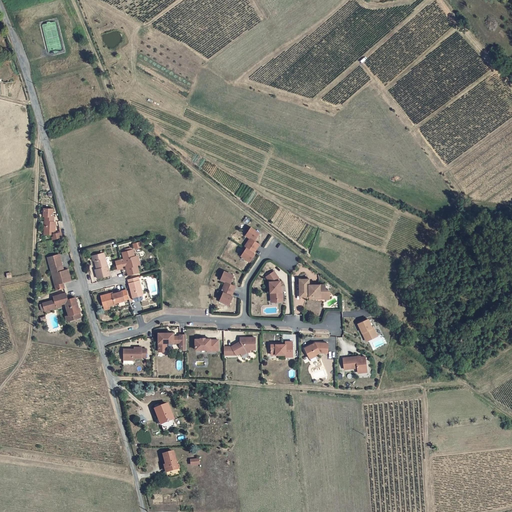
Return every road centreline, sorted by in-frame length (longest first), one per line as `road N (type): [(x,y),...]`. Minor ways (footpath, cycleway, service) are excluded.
road 1 (track): [(511,416),(114,100),(76,0)]
road 2 (track): [(430,511),(425,395),(417,386),(356,392),(108,378)]
road 3 (unclassified): [(85,288),(0,2)]
road 4 (track): [(40,123),(29,340),(0,388)]
road 5 (unclassified): [(143,511),(100,342)]
road 6 (residential): [(100,342),(161,318),(245,321)]
